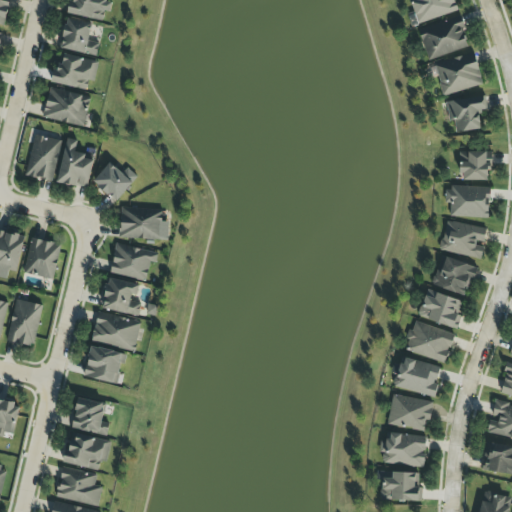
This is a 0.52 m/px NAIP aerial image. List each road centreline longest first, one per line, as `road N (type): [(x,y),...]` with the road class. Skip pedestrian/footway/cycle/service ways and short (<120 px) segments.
road 1 (residential): [(451,511),(455,444),(511,253),(507,74),(483,0)]
road 2 (residential): [(84,222),(17,511)]
road 3 (residential): [(37,0),(0,159)]
